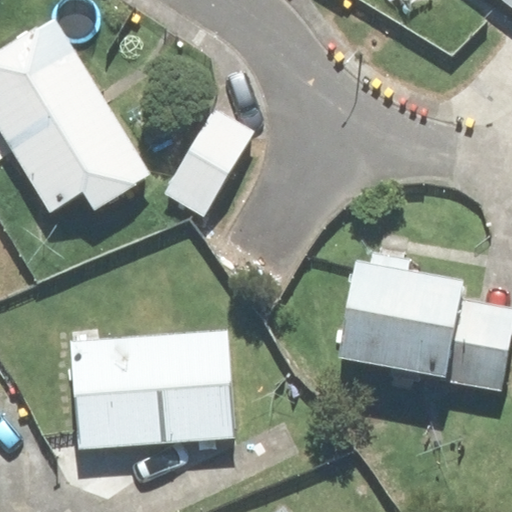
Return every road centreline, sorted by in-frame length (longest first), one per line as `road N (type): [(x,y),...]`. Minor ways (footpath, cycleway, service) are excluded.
road 1 (residential): [(511,168),(345,113)]
road 2 (residential): [(260,261),(345,113)]
road 3 (residential): [(345,113),(226,0)]
